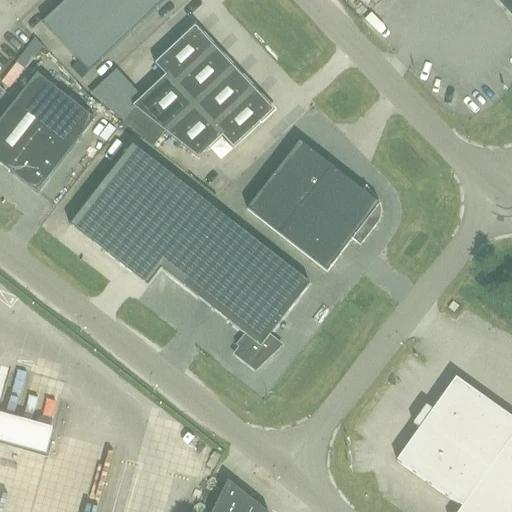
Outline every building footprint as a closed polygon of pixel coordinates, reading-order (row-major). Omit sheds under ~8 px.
[(167,0),(68,0),(43,24),(89,73),(167,0)] [(511,0),(493,0),(506,14),(511,20),(511,0)] [(166,77),(133,108),(198,160),(222,138),(233,149),(273,112),(261,100),(262,99),(254,90),(253,91),(242,79),(243,78),(234,69),(233,70),(222,58),(223,57),(215,48),(214,49),(203,38),(204,37),(196,28),(155,66),(166,77)] [(0,123),(0,164),(38,194),(96,121),(38,75),(0,123)] [(363,192),(300,143),(247,210),(327,272),(351,241),(361,248),(361,247),(376,226),(378,224),(380,221),(381,219),(381,215),(382,213),(382,211),(381,207),(380,206),(380,204),(378,201),(367,188),(366,187),(363,192)] [(132,147),(120,163),(71,226),(120,264),(146,285),(159,269),(208,206),(132,147)] [(269,337),(310,285),(229,222),(208,206),(159,269),(180,286),(248,338),(234,356),(255,372),(281,347),(269,337)] [(413,425),(420,430),(397,462),(462,509),(459,511),(511,511),(511,419),(456,380),(433,412),(426,407),(413,425)] [(0,441),(44,454),(50,435),(0,420),(0,441)] [(264,511),(228,483),(213,511),(264,511)]
